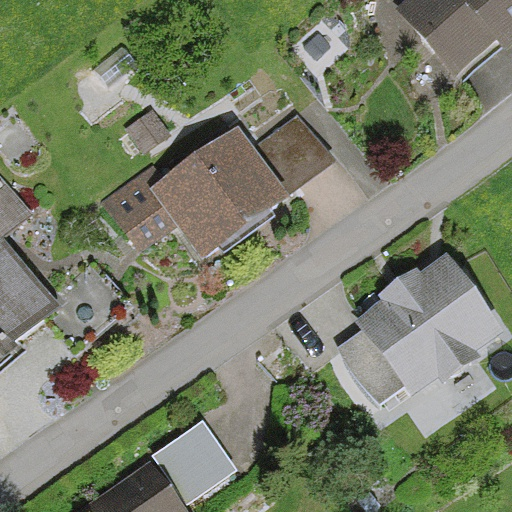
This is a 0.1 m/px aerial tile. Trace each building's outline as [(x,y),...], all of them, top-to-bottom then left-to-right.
[(493,42),(502,53),(511,44),(511,0),(422,0),(401,18),(450,77),(493,42)] [(154,112),(123,132),(140,158),(172,138),(154,112)] [(158,199),(202,262),(274,211),(230,148),(158,199)] [(0,361),(49,321),(77,354),(125,314),(88,269),(42,309),(0,258),(0,243),(25,222),(0,191),(0,361)] [(381,304),(388,314),(359,334),(362,338),(336,356),(353,387),(376,414),(402,396),(405,400),(491,339),(445,273),(417,294),(410,284),(381,304)] [(165,511),(151,492),(122,511),(165,511)]
